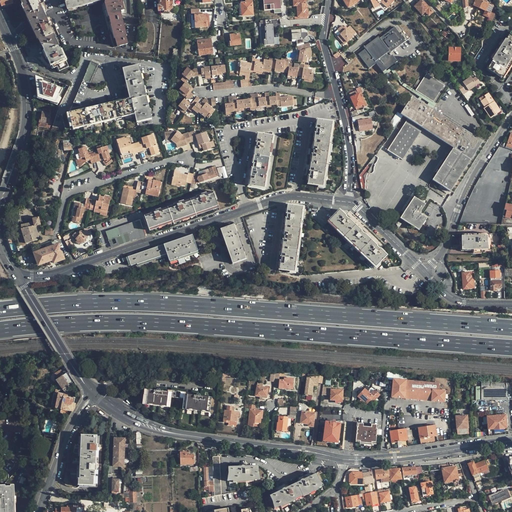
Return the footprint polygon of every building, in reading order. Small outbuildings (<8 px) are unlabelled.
[(40,38),(43,45),(58,47),(36,0),(20,0),(21,1),(38,39),(40,38)] [(64,0),(67,9),(99,0),(104,0),(117,46),(127,44),(118,11),(124,10),(122,1),(116,2),(115,0),(64,0)] [(139,13),(137,0),(129,0),(130,14),(139,13)] [(158,6),(158,8),(160,8),(161,10),(169,10),(169,8),(172,8),(172,5),(173,5),(172,0),(160,0),(160,5),(158,6)] [(282,12),(280,0),(263,0),(264,10),(274,9),(274,13),(282,12)] [(305,5),(307,5),(306,0),(292,0),(293,6),(296,6),(297,17),(308,16),(308,9),(307,9),(305,9),(305,5)] [(414,6),(422,14),(425,12),(426,13),(428,16),(432,12),(421,0),(419,2),(418,1),(413,5),(414,6)] [(493,7),(489,5),(479,0),(474,0),(473,5),(485,11),(483,15),(488,18),(493,7)] [(252,15),(251,3),(245,3),(241,3),(242,15),(252,15)] [(491,24),(497,10),(493,7),(488,18),(487,22),(491,24)] [(206,22),(208,22),(207,14),(203,14),(194,15),(195,27),(206,27),(206,22)] [(278,26),(277,19),(261,20),(262,45),(279,44),(279,37),(274,37),(273,26),(278,26)] [(342,25),(334,32),(344,46),(357,34),(350,25),(347,27),(345,26),(344,27),(342,25)] [(380,38),(379,36),(364,46),(365,48),(358,54),(369,68),(376,63),(383,72),(397,61),(391,52),(403,43),(405,47),(412,42),(409,38),(406,41),(395,27),(380,38)] [(506,41),(505,40),(492,60),(494,61),(488,69),(501,77),(502,74),(503,75),(511,61),(511,32),(506,41)] [(230,34),(230,38),(230,41),(230,46),(240,45),(239,33),(230,34)] [(209,50),(212,50),(211,39),(197,40),(199,56),(209,54),(209,50)] [(59,48),(58,47),(43,45),(45,49),(44,50),(43,50),(50,66),(52,65),(53,68),(57,67),(59,71),(68,67),(60,48),(59,48)] [(311,52),(311,50),(308,51),(307,48),(299,50),(298,61),(308,62),(308,57),(310,57),(311,52)] [(449,48),(448,53),(448,55),(448,58),(459,58),(460,48),(449,48)] [(288,61),(288,59),(285,58),(284,61),(280,60),(275,59),(274,68),(282,69),(282,72),(286,72),(288,61)] [(262,68),(270,69),(270,67),(274,68),(275,59),(272,59),(271,61),(267,60),(263,59),(263,60),(263,62),(262,68)] [(98,64),(91,61),(82,82),(73,102),(81,105),(98,64)] [(249,69),(251,63),(240,61),(240,62),(239,66),(240,66),(239,73),(239,74),(248,76),(249,69)] [(262,68),(263,62),(254,61),(253,64),(252,70),(261,71),(261,70),(262,68)] [(299,69),(298,75),(298,76),(301,76),(301,78),(303,79),(312,80),(313,73),(310,73),(311,70),(307,69),(307,65),(300,63),(299,69)] [(68,112),(73,129),(135,114),(136,122),(151,118),(139,65),(122,69),(129,98),(68,112)] [(208,67),(199,68),(200,75),(200,76),(204,75),(209,75),(208,67)] [(193,73),(191,71),(186,68),(181,75),(184,77),(187,80),(188,80),(191,76),(193,76),(193,73)] [(444,85),(426,73),(415,90),(433,102),(444,85)] [(471,76),(459,84),(465,92),(480,82),(475,76),(472,78),(471,76)] [(53,86),(41,83),(40,91),(41,91),(40,95),(50,97),(53,86)] [(192,95),(189,92),(188,91),(190,88),(185,83),(184,83),(179,89),(180,90),(186,95),(184,98),(188,100),(192,95)] [(459,84),(457,85),(463,94),(465,92),(459,84)] [(362,105),(364,107),(367,106),(361,93),(362,93),(360,87),(359,87),(356,89),(358,94),(351,98),(352,101),(354,104),(355,108),(362,105)] [(264,94),(264,98),(265,106),(270,106),(276,105),(275,97),(269,98),(268,93),(264,94)] [(478,100),(479,102),(480,101),(485,107),(483,108),(490,118),(500,111),(488,93),(478,100)] [(280,107),(293,105),(292,99),(292,97),(279,98),(279,94),(275,94),(275,97),(276,105),(276,106),(280,106),(280,107)] [(243,108),(249,108),(254,107),(253,95),(249,95),(249,100),(242,101),(243,108)] [(254,107),(259,107),(265,106),(264,98),(258,99),(257,95),(253,95),(254,107)] [(408,118),(387,150),(402,159),(423,128),(453,148),(432,179),(450,191),(483,141),(432,109),(427,105),(412,96),(400,113),(408,118)] [(224,105),(225,113),(230,112),(233,112),(233,111),(232,110),(231,97),(228,98),(228,104),(224,105)] [(235,97),(231,97),(232,110),(243,108),(242,101),(236,101),(235,97)] [(184,112),(187,108),(190,105),(187,102),(186,103),(182,100),(177,106),(181,109),(184,112)] [(197,114),(199,111),(202,108),(199,105),(196,103),(194,105),(191,103),(190,105),(187,108),(191,112),(192,111),(197,114)] [(206,116),(207,114),(211,109),(208,106),(205,104),(203,106),(202,108),(199,111),(206,116)] [(41,111),(41,116),(41,118),(39,118),(38,123),(40,124),(40,126),(50,128),(51,122),(50,122),(51,109),(43,108),(42,111),(41,111)] [(66,131),(73,129),(68,112),(62,114),(66,131)] [(373,130),(372,118),(358,119),(359,131),(373,130)] [(317,119),(316,128),(317,128),(316,133),(315,133),(313,149),(314,149),(313,155),(312,154),(310,171),(309,176),(308,184),(323,186),(332,122),(317,119)] [(171,139),(174,141),(176,143),(177,148),(187,145),(187,143),(192,142),(189,133),(182,135),(177,131),(165,133),(166,140),(171,139)] [(194,131),(189,133),(192,142),(197,140),(199,145),(202,144),(203,147),(204,150),(212,148),(206,131),(196,135),(194,131)] [(253,168),(252,168),(249,185),(264,187),(273,136),(258,133),(256,141),(257,142),(256,147),(255,147),(253,163),(254,163),(253,168)] [(145,144),(147,149),(149,148),(152,156),(159,153),(153,135),(142,139),(143,141),(144,145),(145,144)] [(135,154),(139,153),(136,144),(132,145),(129,138),(125,139),(124,138),(117,140),(121,154),(122,155),(123,155),(126,155),(131,154),(130,152),(133,151),(135,154)] [(96,148),(97,152),(98,154),(101,153),(102,156),(103,160),(105,161),(107,163),(111,159),(109,157),(107,151),(108,151),(106,146),(101,148),(100,146),(96,148)] [(78,149),(79,151),(80,153),(78,153),(80,158),(78,159),(79,163),(81,164),(86,159),(85,158),(89,157),(88,155),(85,147),(84,148),(83,147),(78,149)] [(200,176),(194,174),(192,183),(197,184),(219,176),(216,166),(210,168),(211,171),(200,176)] [(172,183),(181,185),(186,186),(187,182),(192,183),(194,174),(189,173),(188,175),(180,174),(175,172),(172,183)] [(147,184),(143,183),(140,192),(145,193),(145,194),(157,197),(160,185),(152,183),(152,184),(147,183),(147,184)] [(124,191),(123,191),(120,202),(131,205),(133,196),(132,195),(134,188),(125,186),(124,191)] [(218,206),(213,191),(144,216),(149,229),(172,221),(173,222),(218,206)] [(426,204),(414,196),(400,218),(419,230),(427,218),(420,213),(426,204)] [(103,198),(102,198),(99,197),(98,200),(96,200),(96,201),(91,200),(89,209),(93,210),(106,214),(109,201),(103,200),(103,198)] [(83,215),(84,208),(81,208),(81,205),(75,203),(73,212),(75,212),(75,213),(76,214),(75,218),(74,218),(72,222),(79,224),(80,219),(81,219),(82,215),(83,215)] [(287,218),(285,218),(283,234),(284,235),(284,240),(283,239),(281,256),(282,256),(281,261),(280,261),(279,269),(294,271),(302,206),(287,204),(286,213),(287,213),(287,218)] [(511,205),(505,204),(503,217),(511,218),(511,205)] [(361,231),(361,230),(349,219),(345,216),(346,215),(340,209),(329,220),(362,253),(359,257),(363,261),(367,257),(376,266),(386,255),(380,249),(380,250),(376,246),(377,245),(365,234),(364,234),(361,231)] [(41,225),(39,217),(32,218),(33,222),(17,225),(17,226),(12,227),(14,234),(16,234),(17,236),(14,237),(16,244),(18,244),(18,246),(26,244),(26,243),(39,239),(35,226),(41,225)] [(402,223),(398,220),(394,227),(398,230),(402,223)] [(115,237),(118,245),(144,236),(139,221),(106,232),(109,239),(115,237)] [(235,224),(221,229),(233,263),(247,258),(245,251),(243,252),(236,232),(237,231),(235,224)] [(90,226),(84,229),(85,230),(83,232),(82,231),(80,230),(79,232),(78,231),(77,233),(76,232),(72,236),(75,238),(74,239),(74,241),(79,245),(81,243),(82,243),(83,243),(84,243),(86,241),(86,240),(86,239),(86,238),(88,236),(87,235),(89,233),(89,232),(86,229),(91,228),(90,226)] [(474,234),(464,234),(464,238),(462,238),(462,249),(473,249),(473,252),(481,252),(481,249),(490,249),(490,237),(489,237),(489,233),(478,234),(474,234)] [(163,245),(164,246),(128,258),(131,265),(137,263),(137,264),(167,254),(169,261),(198,251),(192,235),(163,245)] [(70,240),(65,242),(71,252),(74,246),(70,240)] [(58,244),(44,250),(49,260),(53,259),(54,262),(64,258),(64,255),(62,255),(58,244)] [(39,264),(49,260),(44,250),(35,253),(39,264)] [(360,270),(359,263),(306,268),(306,275),(360,270)] [(474,272),(462,273),(463,289),(469,289),(469,288),(474,288),(473,277),(471,278),(471,276),(474,276),(474,272)] [(495,288),(497,288),(501,288),(500,281),(491,281),(491,290),(495,290),(495,288)] [(61,368),(53,374),(56,378),(64,373),(61,368)] [(67,386),(72,383),(66,373),(61,377),(67,386)] [(67,387),(67,386),(61,377),(54,381),(61,391),(67,387)] [(279,380),(279,383),(279,387),(293,389),(294,378),(288,377),(288,378),(284,378),(284,380),(279,380)] [(311,395),(313,385),(313,382),(318,383),(319,377),(307,377),(305,394),(311,395)] [(391,397),(405,398),(407,380),(393,378),(391,397)] [(407,380),(405,398),(418,400),(420,381),(407,380)] [(420,381),(418,400),(431,401),(433,382),(420,381)] [(433,382),(431,401),(445,402),(446,391),(439,390),(439,383),(433,382)] [(260,386),(257,386),(257,385),(255,396),(260,397),(261,395),(267,396),(268,388),(260,386)] [(482,402),(481,386),(473,385),(474,392),(474,401),(482,402)] [(507,403),(507,387),(481,386),(482,402),(507,403)] [(144,388),(143,401),(147,402),(148,400),(153,401),(153,403),(160,404),(160,402),(166,403),(166,404),(170,405),(171,396),(167,395),(168,391),(160,390),(159,388),(158,388),(157,388),(157,389),(154,389),(154,390),(149,390),(149,388),(144,388)] [(365,388),(357,396),(361,400),(362,399),(367,404),(370,400),(373,402),(379,395),(374,390),(371,394),(365,388)] [(171,396),(184,398),(187,398),(188,394),(196,395),(197,393),(189,392),(168,389),(168,391),(167,395),(171,396)] [(330,400),(335,400),(342,400),(343,390),(331,389),(330,400)] [(76,403),(74,403),(72,402),(73,398),(68,397),(67,395),(66,395),(59,393),(58,394),(56,404),(56,407),(61,408),(65,409),(73,411),(75,407),(76,403)] [(187,398),(184,398),(183,407),(187,407),(187,406),(193,406),(193,408),(199,409),(200,407),(206,408),(206,410),(210,410),(212,397),(208,396),(208,398),(202,397),(202,395),(200,395),(198,393),(197,393),(196,395),(188,394),(187,398)] [(254,423),(260,424),(261,418),(262,418),(263,411),(255,410),(256,405),(246,404),(245,409),(250,410),(248,426),(253,426),(254,423)] [(224,410),(223,420),(237,421),(237,416),(239,416),(240,412),(232,411),(233,407),(227,406),(227,411),(224,410)] [(302,412),(301,423),(308,424),(308,426),(313,426),(315,413),(302,412)] [(506,414),(487,416),(488,429),(493,429),(493,430),(504,429),(504,428),(507,428),(506,414)] [(467,415),(456,416),(457,429),(453,429),(453,434),(468,433),(467,415)] [(277,423),(277,430),(282,430),(282,431),(286,431),(288,417),(276,416),(275,422),(277,423)] [(326,419),(326,432),(330,432),(331,431),(338,431),(338,420),(326,419)] [(376,425),(371,424),(371,427),(363,426),(363,423),(358,423),(357,427),(356,440),(360,441),(360,442),(371,443),(371,442),(376,442),(377,428),(376,428),(376,425)] [(434,425),(418,428),(419,438),(436,435),(434,425)] [(408,440),(406,428),(403,428),(390,431),(392,443),(408,440)] [(412,428),(406,428),(408,440),(409,446),(415,445),(412,428)] [(98,470),(98,463),(99,451),(99,444),(99,436),(83,435),(81,478),(79,478),(78,485),(97,485),(98,470)] [(123,467),(124,438),(114,437),(112,467),(123,467)] [(194,455),(189,455),(186,455),(186,452),(180,452),(180,453),(178,454),(178,457),(180,458),(180,464),(194,464),(194,455)] [(212,457),(213,474),(214,481),(214,486),(214,491),(215,496),(221,494),(219,457),(212,457)] [(487,465),(485,460),(475,464),(479,475),(481,474),(481,472),(482,472),(484,471),(488,469),(487,465)] [(481,479),(479,475),(475,464),(474,462),(468,464),(476,481),(481,479)] [(456,470),(459,469),(462,469),(460,463),(442,464),(445,482),(453,480),(457,480),(456,470)] [(241,466),(228,467),(229,479),(233,479),(233,482),(238,482),(238,480),(254,479),(254,478),(258,478),(258,466),(245,466),(245,465),(241,465),(241,466)] [(209,486),(214,486),(214,481),(209,481),(208,474),(208,467),(204,467),(205,486),(209,486)] [(416,474),(415,467),(401,468),(403,475),(407,475),(412,474),(415,474),(416,474)] [(400,468),(388,469),(389,478),(390,480),(402,479),(400,468)] [(389,478),(388,469),(384,470),(374,470),(376,479),(381,478),(389,478)] [(350,474),(350,477),(349,483),(350,483),(364,484),(362,473),(362,472),(352,472),(350,474)] [(362,473),(364,484),(373,482),(372,472),(362,473)] [(282,490),(270,495),(273,500),(276,506),(321,485),(316,473),(304,479),(303,478),(300,480),(300,481),(286,488),(285,487),(282,489),(282,490)] [(431,487),(433,486),(432,481),(421,483),(423,495),(433,493),(431,487)] [(13,511),(13,486),(11,486),(0,486),(0,511),(13,511)] [(415,487),(409,488),(412,502),(418,501),(415,487)] [(510,500),(506,489),(488,496),(492,507),(510,500)] [(378,503),(376,491),(365,493),(366,499),(367,505),(378,503)] [(381,493),(379,493),(380,502),(390,500),(389,492),(381,493)] [(357,500),(356,495),(345,497),(347,507),(362,505),(361,499),(357,500)]
